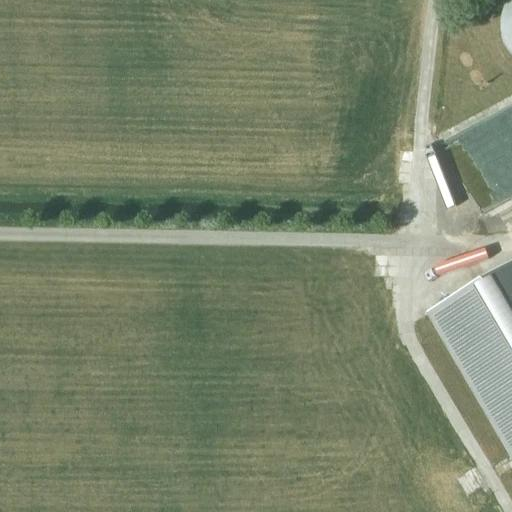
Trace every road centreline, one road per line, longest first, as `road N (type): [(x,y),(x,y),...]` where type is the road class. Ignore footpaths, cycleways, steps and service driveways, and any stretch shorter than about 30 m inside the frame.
road 1 (track): [(510,511),(403,332),(410,242),(0,234)]
road 2 (track): [(410,242),(441,0)]
